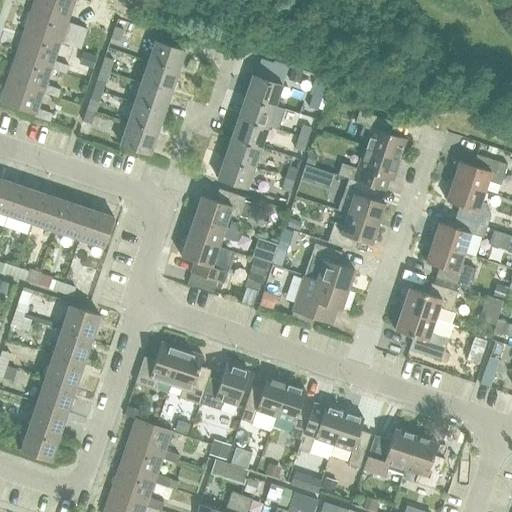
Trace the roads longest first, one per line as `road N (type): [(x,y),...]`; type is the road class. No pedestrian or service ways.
road 1 (residential): [(506,422),(148,300)]
road 2 (residential): [(148,300),(176,197),(0,141)]
road 3 (residential): [(0,465),(64,487),(86,481),(148,300)]
